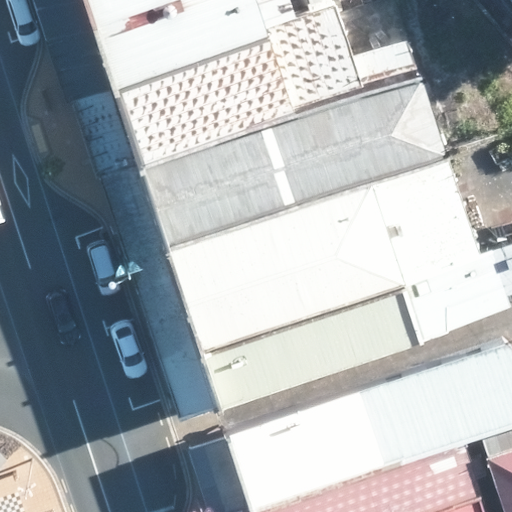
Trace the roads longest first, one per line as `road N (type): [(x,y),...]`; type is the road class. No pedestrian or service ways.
road 1 (tertiary): [(58,345),(0,163)]
road 2 (tertiary): [(114,511),(58,345)]
